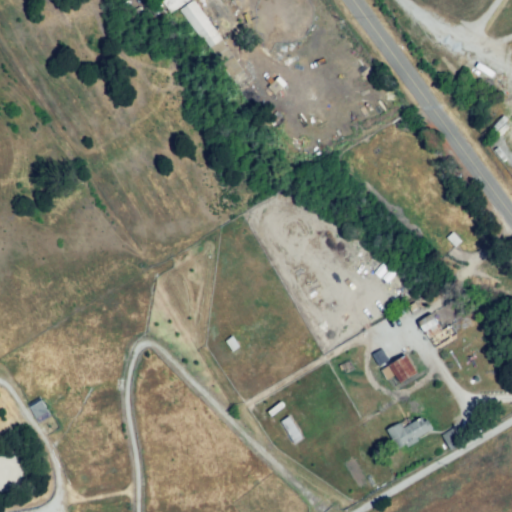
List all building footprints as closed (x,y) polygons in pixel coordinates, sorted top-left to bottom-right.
[(160,2),(163,0),(187,0),(166,13),(160,2)] [(179,10),(192,2),(217,40),(204,49),(179,10)] [(446,240),(452,232),(461,240),(454,247),(446,240)] [(407,308),(415,304),(420,313),(413,318),(407,308)] [(417,321),(430,312),(442,330),(428,339),(417,321)] [(427,337),(434,348),(455,336),(449,325),(427,337)] [(231,335),(239,347),(232,351),(224,339),(231,335)] [(370,354),(377,366),(387,360),(380,348),(370,354)] [(378,371),(406,354),(416,373),(389,389),(378,371)] [(35,399),(47,416),(36,424),(24,406),(35,399)] [(288,414),(304,439),(297,444),(281,418),(288,414)] [(431,429),(392,448),(384,431),(400,423),(403,431),(427,419),(431,429)] [(439,436),(452,429),(459,442),(446,449),(439,436)]
